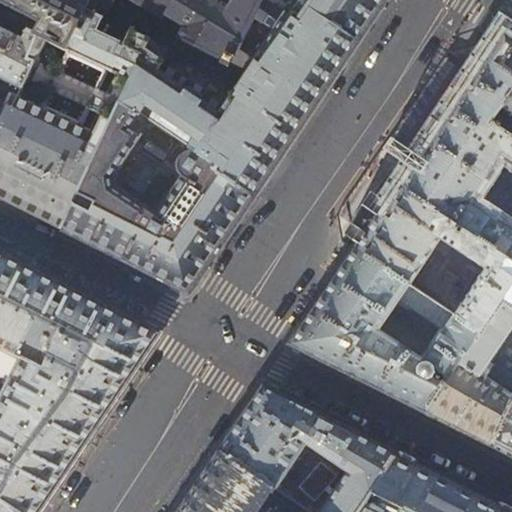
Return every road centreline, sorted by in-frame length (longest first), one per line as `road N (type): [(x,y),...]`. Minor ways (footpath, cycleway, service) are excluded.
road 1 (tertiary): [(223,337),(452,0)]
road 2 (residential): [(223,337),(511,482)]
road 3 (residential): [(0,225),(223,337)]
road 4 (tertiary): [(106,511),(223,337)]
